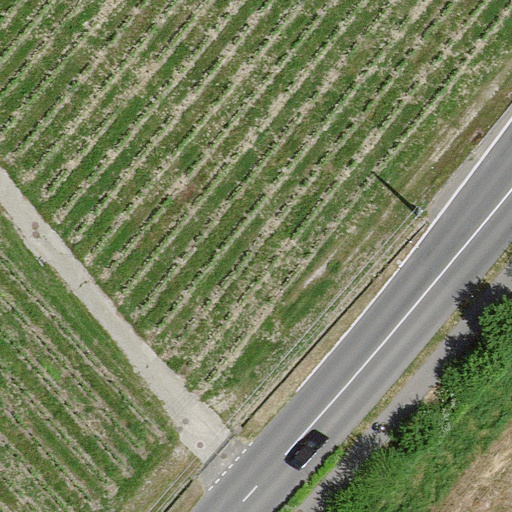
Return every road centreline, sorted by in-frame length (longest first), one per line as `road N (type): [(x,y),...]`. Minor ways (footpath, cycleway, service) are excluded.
road 1 (track): [(511,61),(200,425)]
road 2 (tertiary): [(240,511),(405,333),(511,198)]
road 3 (track): [(0,183),(259,491)]
road 4 (track): [(511,419),(432,511)]
